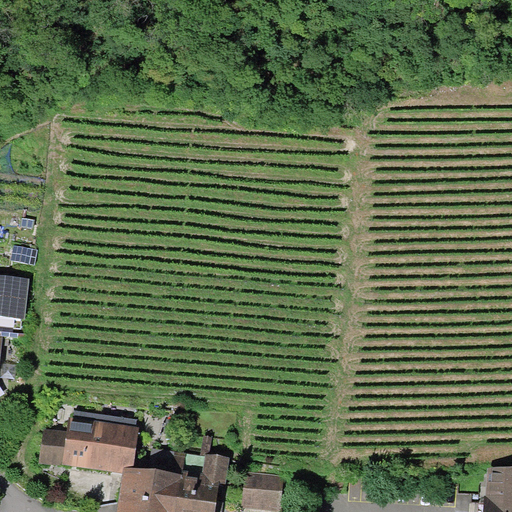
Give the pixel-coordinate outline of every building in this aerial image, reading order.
[(30,283),(0,280),(0,327),(21,329),(22,321),(26,322),(30,283)] [(41,465),(123,475),(124,469),(133,470),(139,428),(70,419),(68,434),(45,431),(41,465)] [(202,482),(181,479),(176,511),(223,511),(224,504),(219,503),(221,485),(226,486),(229,460),(206,457),(202,482)] [(124,469),(123,475),(117,511),(176,511),(181,479),(133,470),(124,469)] [(511,511),(511,470),(486,469),(485,500),(483,500),(483,508),(480,508),(479,511),(511,511)] [(283,476),(247,474),(245,509),(281,511),(283,476)]
